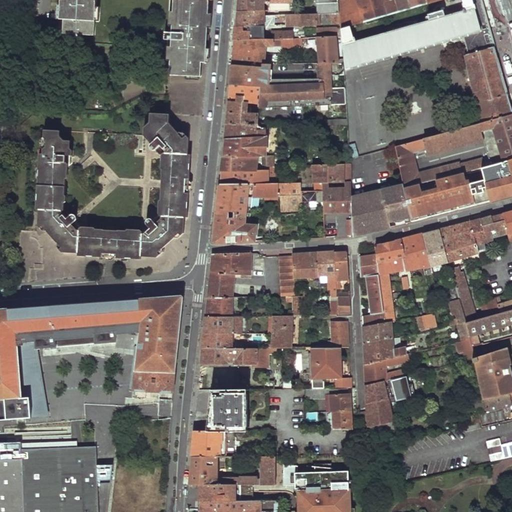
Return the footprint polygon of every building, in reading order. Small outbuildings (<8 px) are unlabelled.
[(59,0),(57,31),(93,34),(94,0),(172,0),(168,73),(200,75),(200,61),(206,61),(209,14),(209,0),(59,0)] [(237,0),(237,3),(237,12),(261,11),(269,11),(269,9),(269,6),(262,6),(261,0),(237,0)] [(290,0),(269,0),(269,6),(269,9),(291,9),(290,0)] [(337,1),(336,0),(316,0),(316,13),(319,13),(336,12),(338,12),(337,1)] [(340,0),(337,1),(338,12),(340,28),(350,25),(442,0),(340,0)] [(355,36),(352,36),(350,25),(340,28),(340,30),(341,36),(345,60),(346,62),(346,68),(466,35),(482,31),(480,23),(488,21),(481,0),(459,0),(463,11),(355,41),(355,36)] [(236,20),(235,26),(265,25),(265,14),(262,14),(261,11),(237,12),(236,20)] [(336,12),(319,13),(319,21),(336,20),(336,12)] [(298,13),(284,14),(284,24),(299,24),(298,13)] [(299,24),(316,23),(316,13),(298,13),(299,24)] [(284,14),(265,14),(265,25),(284,24),(284,14)] [(466,35),(470,53),(495,46),(491,34),(488,21),(480,23),(482,31),(466,35)] [(235,35),(234,41),(281,38),(282,30),(265,31),(265,27),(265,25),(235,26),(235,35)] [(335,30),(334,25),(317,26),(318,36),(335,36),(338,36),(337,30),(335,30)] [(293,37),(293,30),(282,30),(281,38),(293,37)] [(318,36),(317,36),(317,62),(337,63),(335,36),(318,36)] [(263,46),(296,43),(297,37),(293,37),(281,38),(234,41),(233,53),(232,65),(261,66),(263,46)] [(477,103),(478,103),(483,122),(511,115),(511,104),(510,97),(495,46),(470,53),(466,54),(475,93),(474,93),(477,103)] [(230,87),(260,87),(259,103),(258,106),(278,106),(278,79),(272,79),(272,62),(266,62),(266,66),(261,66),(232,65),(231,76),(230,87)] [(278,79),(278,106),(347,103),(346,86),(334,86),(333,74),(345,74),(344,63),(337,63),(317,62),(319,77),(278,79)] [(240,111),(241,103),(249,103),(259,103),(260,87),(230,87),(228,105),(226,123),(258,123),(258,112),(249,111),(240,111)] [(241,103),(240,111),(249,111),(249,103),(241,103)] [(60,133),(41,132),(40,157),(37,157),(35,212),(37,213),(36,224),(63,254),(78,255),(78,257),(134,260),(141,260),(141,258),(155,259),(185,231),(185,219),(188,219),(188,212),(191,156),(189,156),(190,137),(185,137),(184,138),(169,122),(169,116),(165,116),(149,115),(149,126),(143,131),(142,137),(161,158),(158,221),(146,232),(76,228),(64,215),(67,159),(72,159),(72,153),(69,148),(69,143),(64,143),(59,137),(60,133)] [(511,115),(483,122),(469,126),(468,125),(396,145),(404,182),(404,186),(466,169),(483,165),(498,161),(496,153),(460,163),(459,161),(418,172),(414,153),(427,149),(428,155),(496,137),(498,141),(503,160),(511,157),(511,115)] [(343,124),(342,128),(348,128),(348,117),(326,119),(327,125),(343,124)] [(225,133),(225,140),(258,138),(267,137),(267,135),(267,132),(258,132),(258,123),(226,123),(225,133)] [(258,138),(259,157),(267,157),(267,137),(258,138)] [(224,149),(223,158),(259,157),(258,138),(225,140),(224,149)] [(348,146),(352,159),(358,158),(354,144),(348,146)] [(222,165),(221,173),(259,171),(259,157),(223,158),(222,165)] [(498,161),(483,165),(486,175),(469,180),(466,169),(404,186),(411,217),(412,221),(469,206),(511,194),(511,157),(503,160),(498,161)] [(345,164),(313,165),(314,183),(323,182),(328,182),(345,181),(345,164)] [(276,166),(268,166),(269,171),(269,178),(278,178),(277,167),(277,166),(276,166)] [(221,179),(220,186),(269,184),(269,178),(269,171),(259,171),(221,173),(221,179)] [(345,188),(329,188),(328,182),(323,182),(324,213),(352,213),(351,195),(351,181),(345,181),(345,188)] [(404,182),(351,195),(352,213),(352,218),(353,236),(392,226),(391,222),(411,217),(404,186),(404,182)] [(290,215),(303,215),(302,183),(280,184),(281,197),(282,215),(290,215)] [(218,201),(217,214),(246,213),(248,198),(281,197),(280,184),(269,184),(220,186),(218,201)] [(503,215),(509,235),(511,234),(511,211),(509,213),(503,215)] [(256,227),(244,226),(246,213),(217,214),(216,228),(214,240),(217,243),(242,242),(254,242),(256,227)] [(482,221),(488,242),(507,236),(509,235),(503,215),(495,217),(492,218),(492,217),(482,221)] [(470,224),(478,255),(487,252),(486,246),(489,245),(488,242),(482,221),(475,223),(470,224)] [(464,323),(465,326),(469,325),(467,320),(475,318),(464,275),(461,276),(457,261),(478,255),(470,224),(454,228),(440,231),(448,263),(455,286),(464,323)] [(421,236),(430,268),(448,263),(440,231),(431,234),(421,236)] [(415,238),(422,270),(430,268),(421,236),(418,237),(415,238)] [(409,272),(422,270),(415,238),(408,239),(402,241),(406,259),(409,272)] [(376,256),(377,262),(406,259),(402,241),(385,245),(375,248),(376,256)] [(337,296),(335,252),(327,253),(318,253),(319,275),(330,275),(331,297),(337,296)] [(335,252),(337,296),(350,296),(350,291),(339,291),(340,283),(346,283),(349,283),(348,271),(347,252),(341,252),(335,252)] [(210,283),(208,297),(233,297),(234,277),(231,277),(231,273),(239,273),(239,275),(250,275),(250,253),(214,254),(212,255),(212,260),(211,272),(210,283)] [(293,255),(293,278),(319,278),(319,275),(318,253),(305,254),(293,255)] [(280,255),(279,297),(292,297),(293,278),(293,255),(286,255),(280,255)] [(360,268),(360,278),(365,278),(379,276),(377,262),(376,256),(359,258),(360,268)] [(383,315),(384,324),(389,323),(392,322),(391,308),(392,308),(388,274),(406,271),(406,272),(409,272),(406,259),(377,262),(379,276),(383,315)] [(367,294),(370,317),(383,315),(379,276),(365,278),(367,294)] [(427,293),(425,285),(418,287),(420,294),(427,293)] [(464,323),(455,286),(451,287),(453,296),(445,298),(450,317),(454,317),(454,320),(456,325),(464,323)] [(0,418),(48,415),(44,388),(29,389),(30,395),(20,396),(17,342),(35,340),(35,348),(54,346),(54,339),(90,337),(91,344),(113,343),(112,335),(140,334),(135,388),(173,392),(177,355),(183,298),(181,296),(133,299),(0,309),(0,418)] [(337,296),(331,297),(331,307),(337,307),(338,316),(351,316),(351,307),(350,296),(337,296)] [(208,297),(206,317),(232,317),(233,297),(208,297)] [(292,297),(292,316),(310,316),(310,312),(302,312),(302,297),(292,297)] [(495,300),(484,304),(489,319),(511,311),(511,302),(497,307),(496,304),(495,300)] [(479,306),(483,321),(489,319),(484,304),(479,306)] [(469,341),(471,349),(478,347),(476,337),(511,326),(511,311),(489,319),(483,321),(469,325),(465,326),(469,341)] [(363,330),(363,344),(389,338),(389,323),(384,324),(383,315),(370,317),(362,318),(363,330)] [(270,343),(270,348),(272,348),(292,348),(292,316),(271,316),(271,334),(270,343)] [(205,325),(204,334),(231,334),(240,334),(241,317),(232,317),(206,317),(205,325)] [(418,329),(419,332),(422,332),(419,317),(414,318),(416,329),(418,329)] [(332,320),(332,347),(341,347),(349,347),(349,334),(348,323),(348,320),(332,320)] [(456,326),(460,343),(469,341),(465,326),(464,323),(456,325),(456,326)] [(204,341),(203,348),(270,348),(270,343),(231,344),(231,334),(204,334),(204,341)] [(364,355),(364,365),(405,356),(407,356),(408,356),(406,348),(394,351),(393,338),(389,338),(363,344),(364,355)] [(29,389),(44,388),(35,348),(35,340),(17,342),(20,396),(30,395),(29,389)] [(461,352),(464,362),(467,361),(473,359),(473,357),(471,349),(469,341),(460,343),(453,345),(456,353),(461,352)] [(341,347),(332,347),(311,347),(312,380),(337,379),(342,379),(342,364),(341,347)] [(473,359),(467,361),(479,402),(492,398),(511,393),(511,372),(508,373),(506,364),(510,363),(511,362),(511,357),(509,347),(473,357),(473,359)] [(202,357),(202,363),(252,363),(252,368),(267,367),(267,354),(272,354),(272,348),(270,348),(203,348),(202,357)] [(365,376),(366,386),(393,379),(397,378),(405,376),(403,370),(389,373),(386,375),(386,365),(391,366),(406,363),(405,359),(405,356),(364,365),(365,376)] [(283,370),(275,370),(274,382),(274,390),(283,390),(283,370)] [(397,386),(400,397),(409,395),(405,376),(397,378),(398,385),(397,386)] [(347,389),(350,389),(350,384),(350,379),(342,379),(337,379),(337,389),(347,389)] [(391,422),(385,389),(394,386),(393,379),(366,386),(366,402),(367,413),(358,414),(359,428),(368,428),(390,422),(391,422)] [(265,381),(264,390),(266,390),(274,390),(274,382),(265,381)] [(306,390),(305,398),(318,398),(318,395),(325,395),(330,395),(330,412),(331,412),(351,411),(351,400),(350,395),(347,395),(347,389),(337,389),(306,390)] [(215,410),(212,431),(237,431),(245,431),(245,411),(248,411),(248,390),(212,391),(212,406),(213,410),(215,410)] [(511,393),(492,398),(493,406),(511,402),(511,393)] [(511,402),(493,406),(495,412),(511,407),(511,402)] [(331,412),(332,429),(352,429),(351,417),(351,411),(331,412)] [(482,416),(483,424),(509,419),(508,411),(482,416)] [(474,425),(482,423),(480,415),(472,417),(474,425)] [(368,428),(371,438),(392,433),(390,422),(368,428)] [(193,445),(192,456),(218,456),(223,456),(228,456),(239,456),(243,456),(243,450),(226,450),(226,437),(237,437),(237,431),(212,431),(195,431),(193,445)] [(500,438),(487,441),(492,462),(511,457),(511,441),(501,445),(500,438)] [(24,441),(0,442),(0,511),(99,511),(97,447),(77,447),(29,449),(24,449),(24,444),(24,441)] [(191,470),(190,483),(202,483),(236,483),(259,483),(275,483),(276,463),(276,456),(261,456),(260,479),(258,479),(258,476),(240,476),(240,477),(218,477),(218,456),(192,456),(191,470)] [(133,469),(126,511),(153,511),(159,473),(133,469)] [(350,470),(297,471),(297,489),(299,489),(350,487),(350,470)] [(202,493),(202,501),(236,502),(236,483),(202,483),(202,493)] [(262,487),(262,502),(279,502),(279,483),(275,483),(259,483),(259,487),(262,487)] [(350,487),(299,489),(299,511),(353,511),(353,487),(350,487)] [(201,511),(279,511),(279,502),(262,502),(255,502),(242,502),(236,502),(202,501),(201,508),(201,511)]
